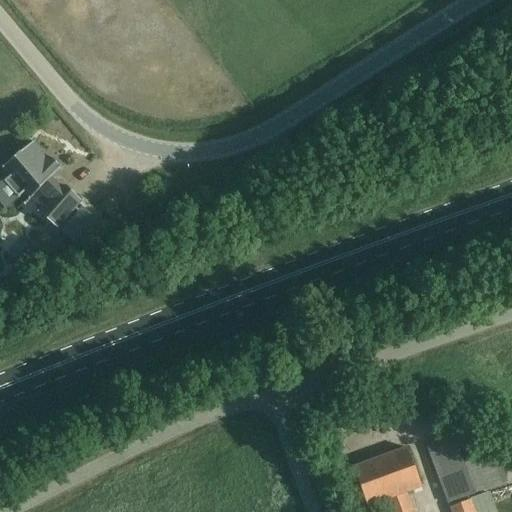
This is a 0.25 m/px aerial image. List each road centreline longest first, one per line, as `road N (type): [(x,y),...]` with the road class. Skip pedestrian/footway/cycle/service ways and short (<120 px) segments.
road 1 (unclassified): [(479,0),(260,137),(189,155),(139,148),(91,124),(0,21)]
road 2 (primary): [(0,390),(511,196)]
road 3 (unclassified): [(16,511),(189,423),(271,396)]
road 4 (unclassified): [(271,396),(511,314)]
road 5 (unclassified): [(313,511),(271,396)]
